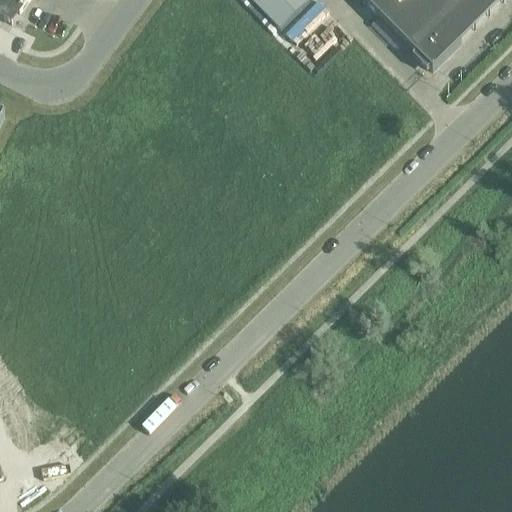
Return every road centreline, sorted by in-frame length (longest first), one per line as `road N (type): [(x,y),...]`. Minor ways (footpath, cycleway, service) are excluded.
road 1 (unclassified): [(75,511),(511,81)]
road 2 (unclassified): [(0,68),(33,82),(77,72),(133,0)]
